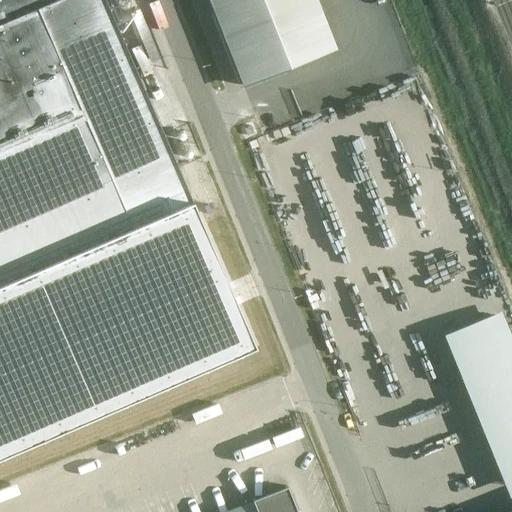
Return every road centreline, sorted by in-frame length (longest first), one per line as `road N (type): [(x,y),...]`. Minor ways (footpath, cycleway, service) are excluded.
road 1 (unclassified): [(365,511),(163,0)]
road 2 (unknown): [(51,511),(156,474),(289,443),(315,462),(337,511)]
